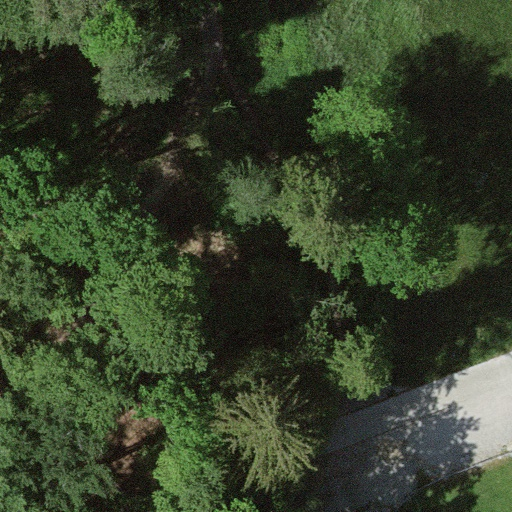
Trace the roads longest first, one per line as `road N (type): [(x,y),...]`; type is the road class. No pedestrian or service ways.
road 1 (track): [(175,511),(347,451)]
road 2 (track): [(511,388),(347,451)]
